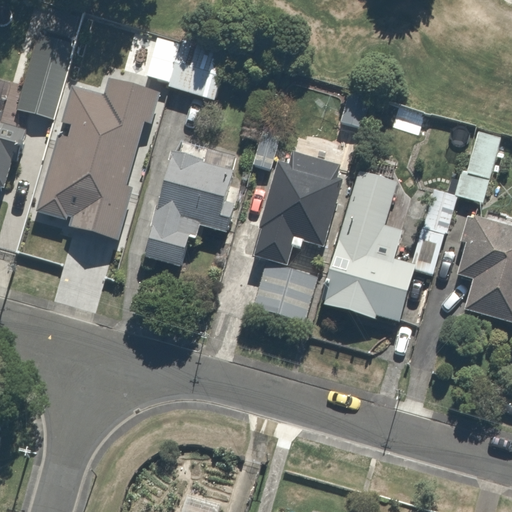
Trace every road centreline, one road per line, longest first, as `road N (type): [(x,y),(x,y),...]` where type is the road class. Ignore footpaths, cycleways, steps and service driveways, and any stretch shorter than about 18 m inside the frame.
road 1 (residential): [(511,473),(96,357)]
road 2 (residential): [(96,357),(51,511)]
